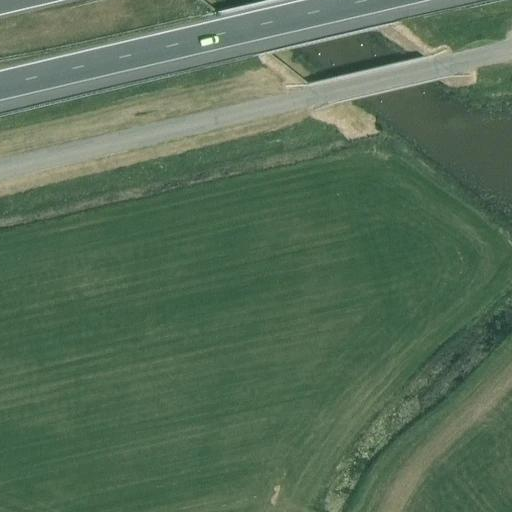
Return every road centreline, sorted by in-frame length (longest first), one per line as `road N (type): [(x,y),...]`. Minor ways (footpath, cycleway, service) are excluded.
road 1 (unclassified): [(0,169),(511,49)]
road 2 (motorway): [(0,86),(371,0)]
